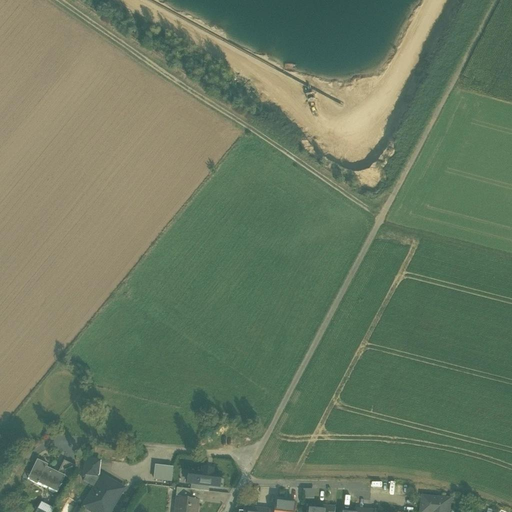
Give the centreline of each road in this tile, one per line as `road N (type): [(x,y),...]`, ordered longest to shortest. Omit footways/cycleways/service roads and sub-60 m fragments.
road 1 (track): [(254,459),(376,227)]
road 2 (residential): [(227,511),(242,483),(365,488)]
